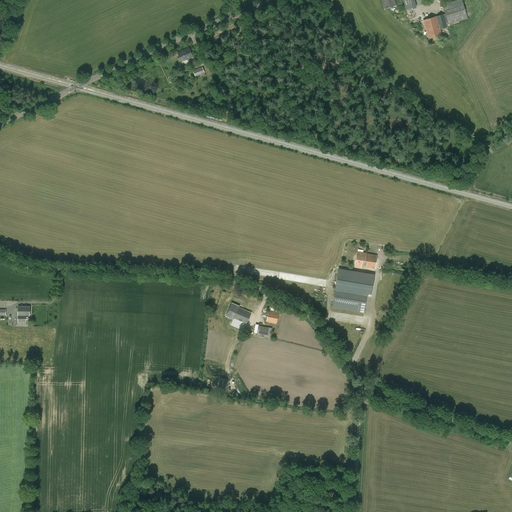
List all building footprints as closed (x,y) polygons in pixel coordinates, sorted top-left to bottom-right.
[(381,0),(384,9),(397,6),(395,0),(381,0)] [(402,0),(406,10),(416,7),(414,0),(402,0)] [(448,25),(467,19),(461,0),(456,0),(442,4),(448,25)] [(447,27),(443,14),(423,21),(428,39),(441,35),(440,29),(447,27)] [(181,62),(193,57),(189,48),(178,53),(181,62)] [(195,77),(205,73),(202,67),(193,71),(195,77)] [(218,90),(211,93),(214,101),(220,98),(218,90)] [(377,255),(357,252),(355,267),(361,268),(361,266),(375,268),(377,255)] [(333,291),(370,295),(373,273),(340,269),(339,279),(335,279),(333,291)] [(349,294),(340,293),(339,298),(337,297),(336,302),(339,302),(338,306),(347,307),(347,302),(348,302),(357,304),(358,297),(349,295),(349,294)] [(246,324),(251,313),(239,307),(231,303),(226,316),(233,319),(234,318),(246,324)] [(26,315),(29,315),(29,306),(18,307),(18,325),(26,325),(26,315)] [(276,324),(279,313),(269,311),(266,322),(276,324)] [(267,336),(269,328),(259,326),(257,334),(267,336)] [(226,388),(228,380),(219,378),(217,386),(226,388)]
